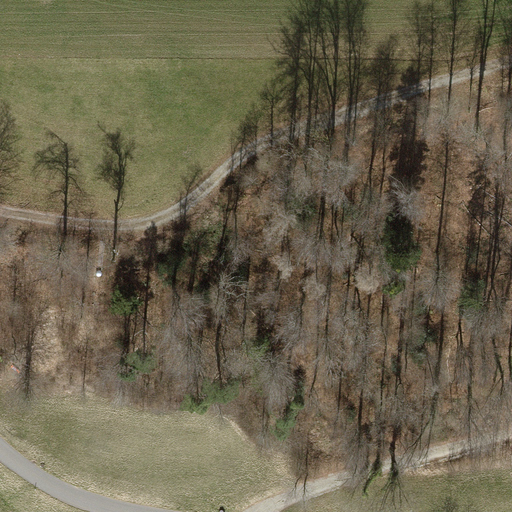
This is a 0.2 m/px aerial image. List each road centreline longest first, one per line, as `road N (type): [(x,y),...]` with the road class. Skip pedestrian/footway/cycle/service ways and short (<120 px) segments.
road 1 (track): [(511,68),(337,97),(264,136),(192,224),(83,223),(0,209)]
road 2 (track): [(265,511),(363,468),(511,434)]
road 3 (residential): [(138,511),(72,498),(0,454)]
